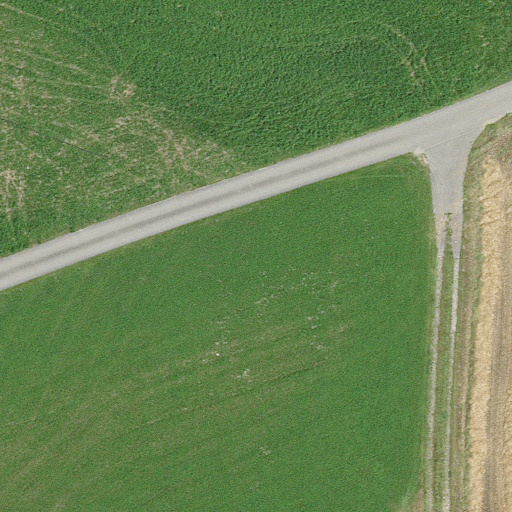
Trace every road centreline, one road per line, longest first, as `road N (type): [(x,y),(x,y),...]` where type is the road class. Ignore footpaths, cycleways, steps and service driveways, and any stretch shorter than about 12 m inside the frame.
road 1 (unclassified): [(511,111),(454,139),(0,285)]
road 2 (track): [(454,139),(443,511)]
